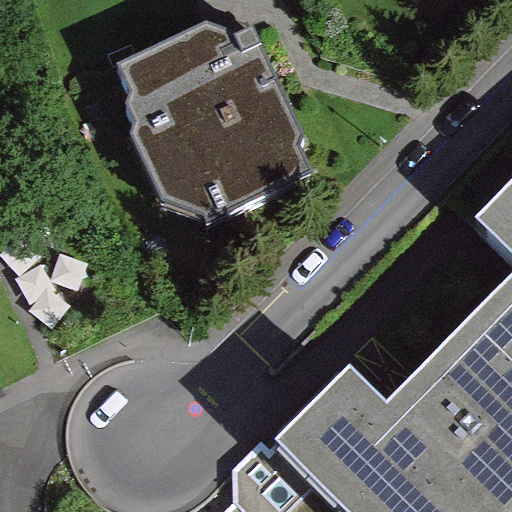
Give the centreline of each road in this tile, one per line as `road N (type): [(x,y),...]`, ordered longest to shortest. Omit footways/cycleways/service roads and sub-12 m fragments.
road 1 (residential): [(511,83),(214,405)]
road 2 (residential): [(214,405),(177,374),(153,370),(107,387),(83,428),(92,476),(125,506),(169,510),(206,487)]
